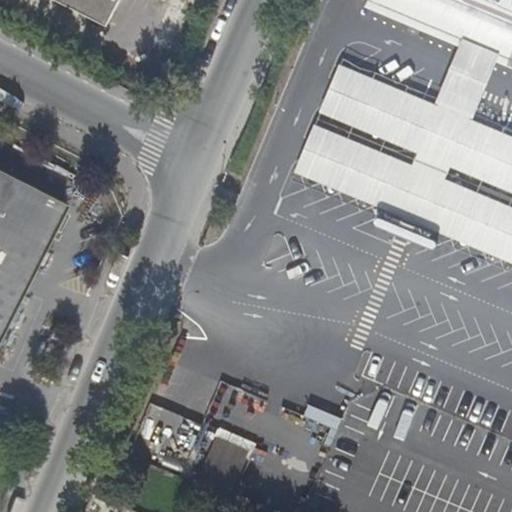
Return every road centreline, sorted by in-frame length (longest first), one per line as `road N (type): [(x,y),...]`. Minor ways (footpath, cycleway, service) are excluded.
road 1 (residential): [(36,511),(189,160)]
road 2 (residential): [(0,64),(189,160)]
road 3 (residential): [(189,160),(254,0)]
